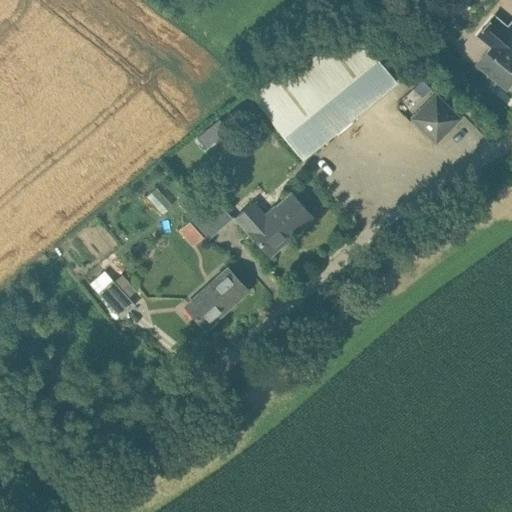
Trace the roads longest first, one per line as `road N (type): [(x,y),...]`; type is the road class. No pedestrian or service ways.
road 1 (unclassified): [(200,368),(286,306),(379,216),(511,138)]
road 2 (track): [(2,511),(200,368)]
